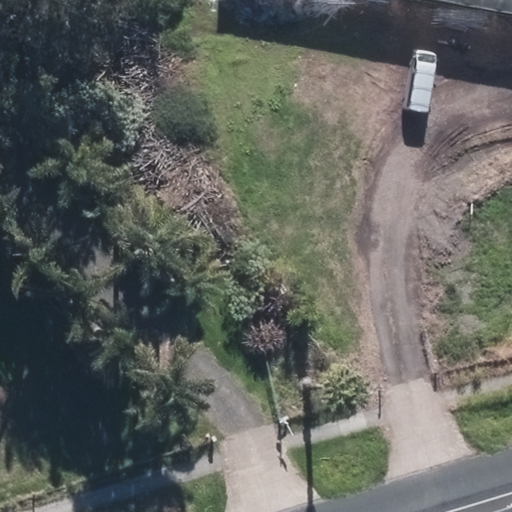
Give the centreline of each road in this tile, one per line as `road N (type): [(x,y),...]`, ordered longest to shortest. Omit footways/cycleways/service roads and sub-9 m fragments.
road 1 (track): [(440,511),(391,325),(392,221),(439,155),(511,111)]
road 2 (track): [(276,511),(209,377),(0,202)]
